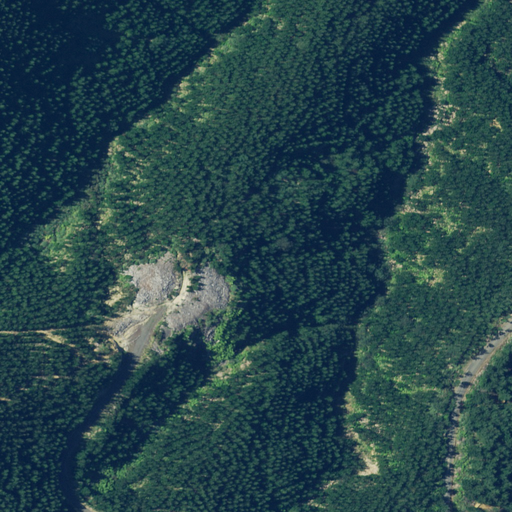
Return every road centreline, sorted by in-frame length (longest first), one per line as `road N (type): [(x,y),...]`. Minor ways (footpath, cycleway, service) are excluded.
road 1 (track): [(170,303),(73,446),(72,488),(93,511)]
road 2 (track): [(511,322),(459,390),(447,511)]
